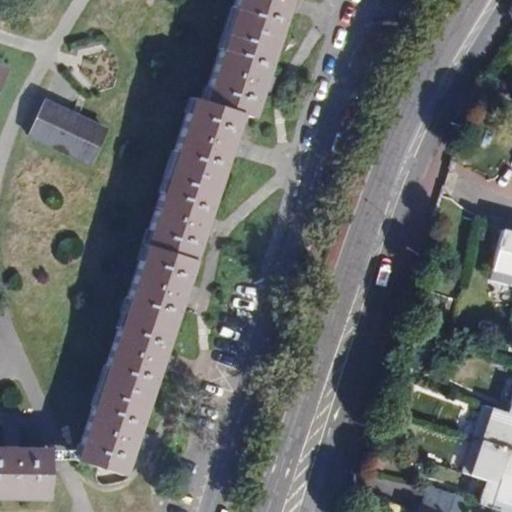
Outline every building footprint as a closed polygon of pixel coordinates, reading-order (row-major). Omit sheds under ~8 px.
[(238,122),(245,97),(251,81),(272,16),(277,0),(228,0),(192,109),(179,105),(61,464),(107,480),(114,459),(120,442),(141,377),(147,360),(163,309),(169,292),(186,244),(192,228),(212,163),(218,144),(227,119),(238,122)] [(280,0),(277,0),(272,16),(284,20),(290,3),(280,0)] [(251,81),(245,97),(258,100),(263,85),(251,81)] [(62,123),(35,108),(19,136),(76,166),(90,137),(62,123)] [(230,149),(218,144),(212,163),(223,168),(230,149)] [(202,232),(192,228),(186,244),(197,248),(202,232)] [(511,235),(499,232),(490,270),(511,276),(511,235)] [(169,292),(163,309),(177,314),(182,297),(169,292)] [(147,360),(141,377),(154,381),(160,365),(147,360)] [(511,391),(511,392),(505,416),(489,411),(468,477),(483,482),(475,507),(490,511),(511,511),(511,480),(506,478),(511,457),(511,391)] [(458,427),(479,432),(484,415),(463,409),(458,427)] [(0,451),(14,452),(14,441),(7,441),(0,440),(0,451)] [(120,442),(114,459),(128,464),(133,447),(120,442)] [(0,501),(33,503),(34,453),(14,452),(0,451),(0,501)] [(442,511),(448,497),(423,490),(416,511),(442,511)]
